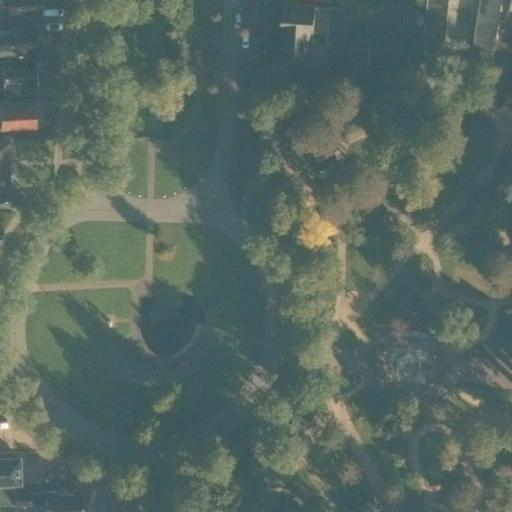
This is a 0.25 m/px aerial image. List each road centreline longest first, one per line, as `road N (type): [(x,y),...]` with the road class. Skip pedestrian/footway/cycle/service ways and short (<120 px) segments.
road 1 (residential): [(159,454),(218,430),(242,409),(274,345),(266,267),(244,227),(212,213)]
road 2 (residential): [(230,0),(212,213)]
road 3 (residential): [(88,207),(94,0)]
road 4 (residential): [(8,335),(46,409),(79,434),(159,454)]
road 5 (residential): [(8,335),(41,240),(88,207)]
road 6 (residential): [(88,207),(212,213)]
